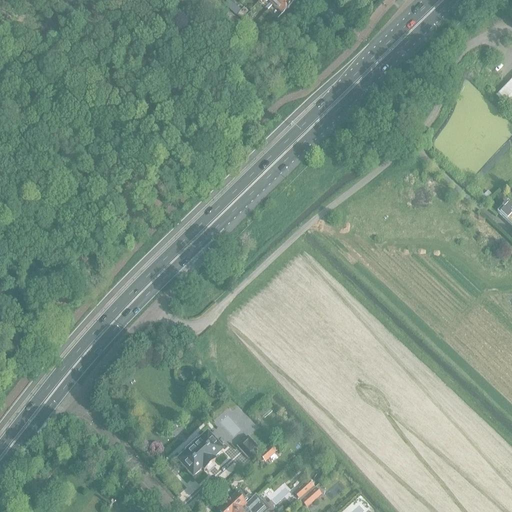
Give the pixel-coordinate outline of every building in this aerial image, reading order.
[(294,0),(277,0),(272,6),(282,15),(287,10),(289,8),(295,1),(294,0)] [(230,11),(234,6),(228,1),(224,5),(230,11)] [(240,12),(234,6),(230,11),(236,16),(240,12)] [(240,20),(248,12),(244,9),(236,16),(240,20)] [(246,25),(253,17),(249,14),(242,21),(246,25)] [(250,29),(255,25),(250,21),(246,25),(250,29)] [(259,29),(255,25),(250,29),(255,33),(259,29)] [(265,43),(272,35),(268,31),(261,39),(265,43)] [(511,83),(499,97),(511,110),(511,83)] [(511,227),(511,207),(507,203),(497,214),(511,227)] [(175,462),(193,481),(202,472),(204,475),(217,462),(215,460),(224,452),(207,433),(197,442),(185,453),(175,462)] [(259,450),(248,438),(237,448),(248,460),(259,450)] [(274,444),(260,457),(265,463),(280,450),(274,444)] [(309,456),(307,454),(298,465),(303,469),(310,460),(307,458),(309,456)] [(322,483),(316,488),(320,492),(325,486),(322,483)] [(304,486),(294,495),(300,501),(309,492),(304,486)] [(316,490),(302,503),(307,509),(321,496),(316,490)] [(248,497),(242,502),(236,496),(218,511),(239,511),(252,501),(248,497)] [(252,501),(239,511),(255,511),(249,504),(252,501)]
